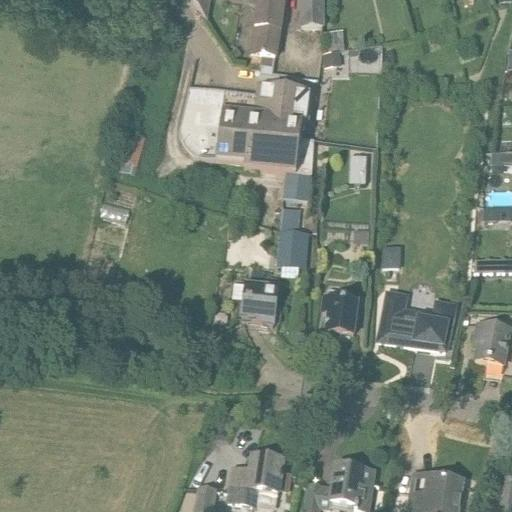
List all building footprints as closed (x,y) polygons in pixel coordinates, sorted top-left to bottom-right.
[(209,0),(191,0),(191,2),(206,23),(209,0)] [(274,64),(282,0),(259,0),(251,56),(262,57),(260,68),(273,70),(274,64)] [(321,33),(321,18),(321,0),(301,0),(301,18),(302,32),(321,33)] [(342,34),(322,36),(324,54),(343,53),(342,34)] [(322,58),(324,70),(340,68),(338,55),(322,58)] [(261,69),(260,78),(271,79),(273,71),(261,69)] [(306,127),(308,115),(310,95),(258,88),(254,119),(222,115),(218,148),(215,148),(210,142),(202,114),(207,94),(205,94),(189,92),(188,92),(179,135),(179,136),(184,148),(185,150),(194,158),(198,161),(204,162),(216,163),(245,167),(244,171),(307,179),(311,146),(300,145),(302,127),(306,127)] [(135,179),(145,142),(125,136),(115,174),(135,179)] [(511,155),(491,154),(491,169),(511,170),(511,155)] [(350,160),(349,189),(365,189),(366,161),(350,160)] [(311,180),(307,179),(244,171),(244,173),(284,179),(281,203),(309,206),(311,180)] [(483,225),(495,225),(495,211),(483,211),(480,211),(480,223),(483,223),(483,225)] [(306,238),(307,213),(281,212),(279,235),(306,238)] [(227,243),(237,244),(238,231),(228,230),(227,243)] [(353,247),(368,248),(369,234),(353,234),(353,247)] [(278,255),(305,257),(306,238),(279,235),(278,255)] [(381,249),(381,270),(399,271),(399,250),(381,249)] [(304,273),(305,257),(278,255),(277,272),(282,272),(298,273),(304,273)] [(511,261),(500,262),(499,276),(511,275),(511,261)] [(473,275),(499,276),(500,262),(473,262),(473,275)] [(298,273),(282,272),(281,282),(298,283),(298,273)] [(111,309),(133,313),(136,290),(115,287),(111,309)] [(275,309),(277,291),(244,288),(240,323),(263,326),(262,330),(272,332),(273,327),(277,328),(279,310),(275,309)] [(378,348),(445,356),(451,308),(433,306),(431,327),(399,323),(401,302),(384,300),(378,348)] [(353,340),(357,306),(324,301),(323,312),(327,313),(325,336),(353,340)] [(475,364),(503,369),(510,337),(477,331),(474,346),(477,347),(475,364)] [(277,498),(279,487),(282,467),(252,462),(250,477),(232,474),(227,508),(249,511),(255,511),(259,496),(277,498)] [(367,511),(370,496),(374,477),(335,471),(332,492),(308,488),(304,511),(329,511),(331,507),(355,511),(367,511)] [(457,511),(459,506),(462,486),(413,478),(407,511),(457,511)] [(493,511),(511,511),(511,488),(497,486),(493,511)] [(211,511),(214,495),(214,494),(199,492),(195,511),(211,511)]
